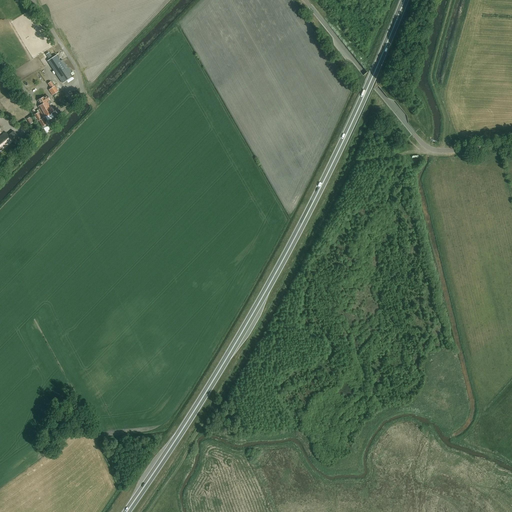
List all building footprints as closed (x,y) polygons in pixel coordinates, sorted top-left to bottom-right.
[(52,58),(50,59),(56,69),(54,71),(63,83),(72,77),(56,55),(52,58)] [(48,90),(52,95),(59,91),(55,86),(48,90)] [(40,105),(39,105),(38,106),(39,109),(44,117),(54,112),(50,105),(48,101),(49,100),(47,95),(38,100),(40,105)] [(38,113),(34,115),(38,121),(39,121),(42,127),(47,124),(46,121),(45,122),(43,118),(42,119),(38,113)] [(0,147),(2,150),(13,141),(14,143),(20,139),(14,131),(8,135),(6,132),(0,137),(0,147)]
